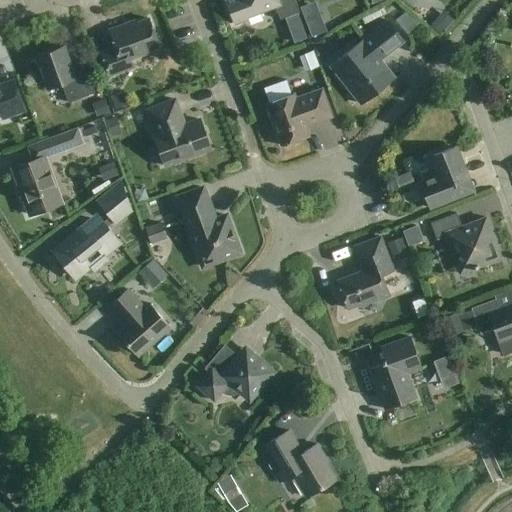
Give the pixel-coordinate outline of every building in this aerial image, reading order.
[(229,0),(226,1),(234,24),(247,19),(246,18),(275,7),(280,20),(300,12),(294,0),(229,0)] [(396,20),(408,34),(421,24),(405,12),(396,20)] [(159,49),(148,19),(126,27),(125,24),(109,30),(116,48),(101,53),(110,76),(133,67),(131,59),(159,49)] [(404,41),(387,20),(330,66),(360,104),(394,77),(381,60),(404,41)] [(316,57),(329,52),(324,40),(312,44),(316,57)] [(68,103),(95,93),(85,66),(72,70),(64,47),(36,57),(47,89),(61,84),(68,103)] [(299,57),(305,72),(319,67),(314,52),(299,57)] [(0,113),(2,119),(24,111),(14,81),(0,86),(0,113)] [(281,146),(309,136),(306,126),(332,117),(322,89),(296,98),(295,94),(266,104),(281,146)] [(211,149),(200,120),(185,125),(175,100),(147,110),(156,136),(154,136),(165,166),(211,149)] [(50,154),(82,143),(77,129),(45,141),(50,154)] [(420,182),(430,208),(461,196),(456,184),(467,180),(454,147),(430,157),(437,175),(420,182)] [(13,168),(30,215),(61,204),(44,157),(13,168)] [(121,183),(98,201),(109,215),(87,233),(82,227),(75,233),(77,235),(55,253),(74,277),(118,241),(110,232),(131,210),(121,183)] [(240,253),(226,215),(215,220),(203,188),(177,197),(203,267),(240,253)] [(460,274),(501,259),(486,217),(462,226),(457,213),(431,223),(437,240),(446,236),(460,274)] [(409,226),(414,239),(426,235),(421,222),(409,226)] [(161,223),(145,228),(150,245),(166,239),(161,223)] [(381,237),(354,247),(363,271),(338,280),(348,309),(363,303),(363,305),(389,295),(382,275),(393,270),(381,237)] [(139,272),(153,288),(168,275),(154,259),(139,272)] [(138,356),(170,328),(149,304),(144,308),(128,289),(108,307),(120,320),(122,318),(127,323),(117,332),(138,356)] [(494,328),(498,340),(504,356),(511,352),(511,306),(500,311),(495,299),(471,308),(458,314),(464,330),(477,324),(481,333),(494,328)] [(404,372),(421,366),(411,337),(380,348),(386,363),(371,369),(385,409),(416,398),(410,383),(408,384),(404,372)] [(238,393),(240,391),(244,386),(254,394),(273,372),(252,354),(247,360),(238,359),(224,347),(206,368),(209,371),(197,386),(214,401),(221,392),(223,394),(225,395),(228,395),(230,395),(232,395),(234,395),(236,394),(238,393)] [(447,387),(460,382),(451,359),(438,364),(447,387)] [(306,497),(335,480),(324,461),(326,460),(317,444),(299,455),(295,448),(298,446),(289,431),(259,448),(279,482),(293,474),(306,497)] [(217,482),(228,502),(242,495),(230,475),(217,482)]
